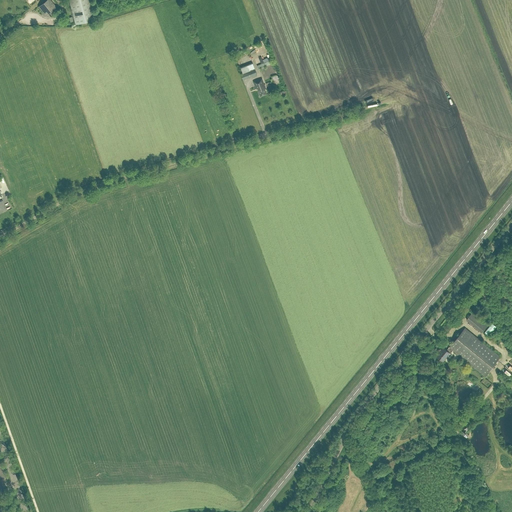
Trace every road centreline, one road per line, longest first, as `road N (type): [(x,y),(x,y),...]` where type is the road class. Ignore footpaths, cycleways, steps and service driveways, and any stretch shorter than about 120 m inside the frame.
road 1 (unclassified): [(0,237),(118,178),(390,102)]
road 2 (primary): [(257,511),(511,200)]
road 3 (unclassified): [(308,511),(363,405),(511,224)]
